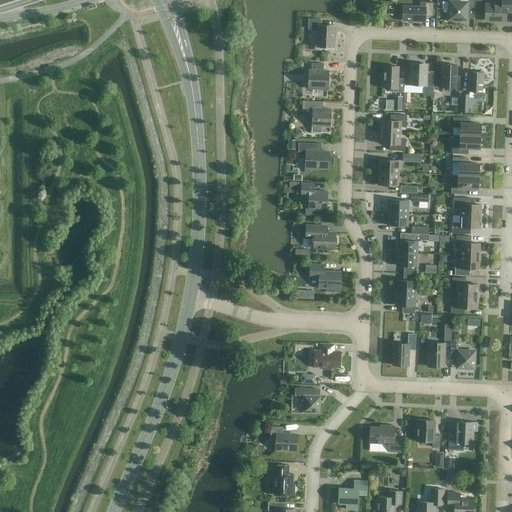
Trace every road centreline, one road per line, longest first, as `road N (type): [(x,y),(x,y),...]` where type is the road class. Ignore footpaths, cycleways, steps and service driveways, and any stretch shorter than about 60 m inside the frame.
road 1 (residential): [(362,325),(366,266),(342,196),(349,42)]
road 2 (tertiary): [(190,299),(164,393),(114,511)]
road 3 (residential): [(501,474),(501,396),(363,386)]
road 4 (tertiary): [(191,87),(198,229),(190,299)]
road 5 (residential): [(362,325),(266,320),(190,299)]
road 6 (residential): [(511,43),(356,35),(349,42)]
road 7 (residential): [(310,511),(316,443),(363,386)]
